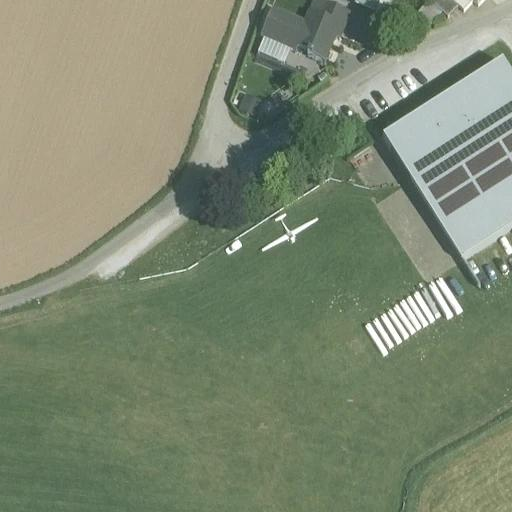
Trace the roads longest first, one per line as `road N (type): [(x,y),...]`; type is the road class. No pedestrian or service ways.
road 1 (unclassified): [(252,0),(185,195),(386,60),(492,14),(511,14)]
road 2 (track): [(185,195),(79,273),(0,304)]
